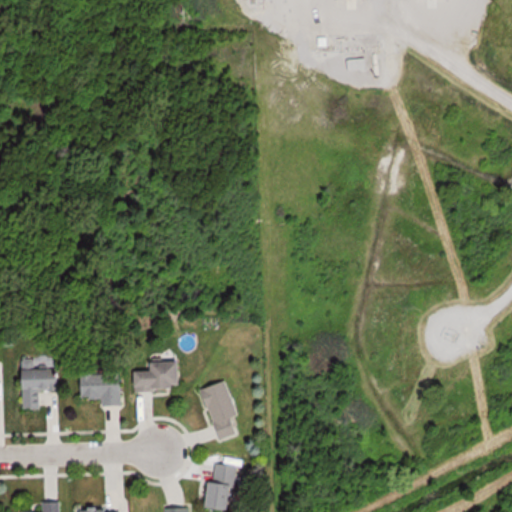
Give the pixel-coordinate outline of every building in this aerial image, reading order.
[(185,360),(155,360),(155,370),(138,370),(138,390),(185,389),(185,360)] [(60,363),(25,365),(27,408),(40,407),(39,391),(61,390),(60,363)] [(105,397),(105,405),(125,405),(125,370),(91,370),(91,397),(105,397)] [(229,380),(204,388),(222,439),(246,431),(229,380)] [(239,464),(216,462),(213,507),(237,508),(239,464)] [(62,511),(62,500),(45,501),(45,511),(44,511),(62,511)]
